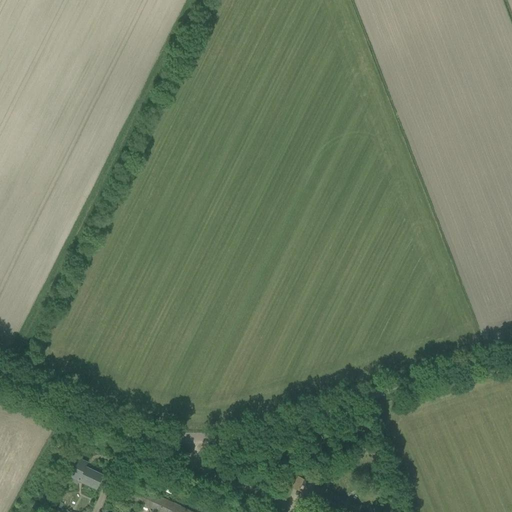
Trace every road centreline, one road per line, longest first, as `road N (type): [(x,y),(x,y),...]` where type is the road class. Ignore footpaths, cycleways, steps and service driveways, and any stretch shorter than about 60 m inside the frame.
road 1 (track): [(202,0),(13,374)]
road 2 (unclassified): [(147,432),(267,421),(511,341)]
road 3 (track): [(292,511),(165,452),(147,432)]
road 4 (unclassified): [(147,432),(0,367)]
